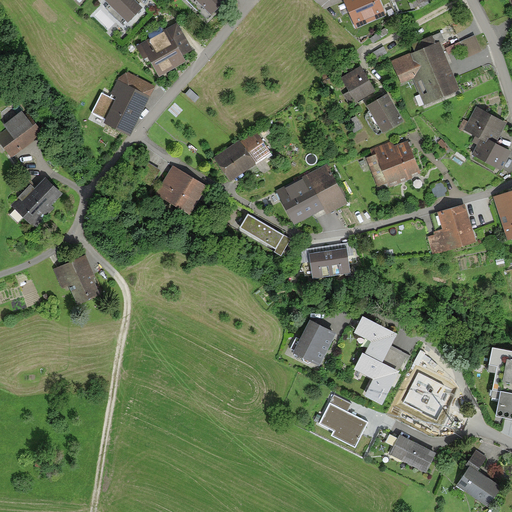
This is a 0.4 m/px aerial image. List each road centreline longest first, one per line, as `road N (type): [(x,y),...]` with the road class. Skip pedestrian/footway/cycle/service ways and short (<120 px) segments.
road 1 (residential): [(135,132),(310,237),(511,185)]
road 2 (residential): [(251,0),(135,132)]
road 3 (residential): [(135,132),(97,180),(72,236)]
